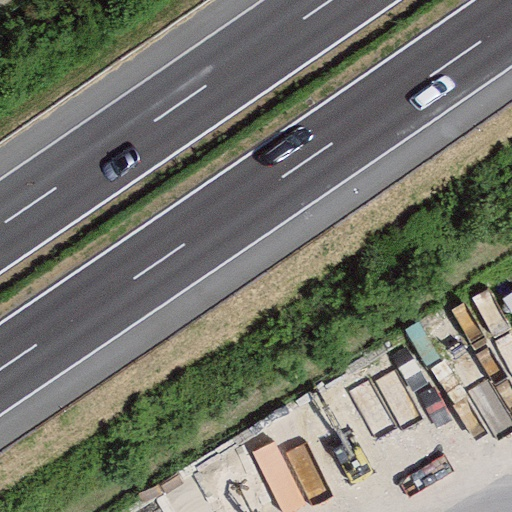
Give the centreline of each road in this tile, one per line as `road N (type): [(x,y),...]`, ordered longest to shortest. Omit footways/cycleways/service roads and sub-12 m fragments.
road 1 (motorway): [(0,369),(511,21)]
road 2 (motorway): [(327,0),(0,223)]
